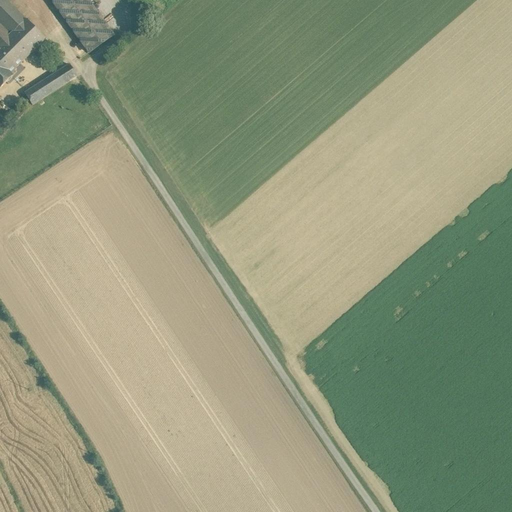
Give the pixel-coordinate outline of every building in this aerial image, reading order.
[(45,39),(6,0),(0,0),(0,50),(17,68),(45,39)] [(114,35),(88,0),(51,0),(89,53),(114,35)] [(17,68),(0,50),(0,88),(12,76),(10,74),(17,68)] [(70,65),(41,83),(49,95),(78,77),(70,65)] [(41,83),(25,94),(33,105),(49,95),(41,83)]
